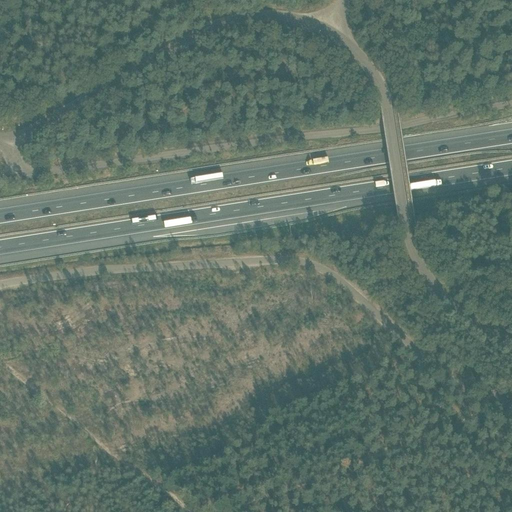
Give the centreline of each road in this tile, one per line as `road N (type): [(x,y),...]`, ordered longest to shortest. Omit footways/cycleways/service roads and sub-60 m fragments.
road 1 (unclassified): [(511,400),(446,372),(313,264),(87,271),(0,283)]
road 2 (motorway): [(0,247),(511,167)]
road 3 (motorway): [(511,136),(0,216)]
road 4 (unclassified): [(14,175),(511,104)]
road 5 (unclassified): [(511,341),(456,317),(423,274),(407,230),(388,108),(359,56),(325,27)]
road 6 (unclassified): [(12,139),(226,19),(284,16),(325,27)]
road 7 (track): [(226,511),(502,397)]
road 8 (track): [(190,511),(0,364)]
